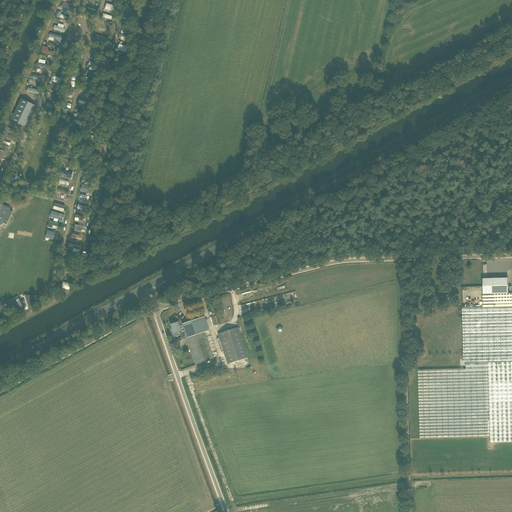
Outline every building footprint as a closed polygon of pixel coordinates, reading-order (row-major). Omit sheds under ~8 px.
[(64,1),(61,7),(71,11),(73,5),(64,1)] [(50,32),(49,37),(61,41),(63,37),(50,32)] [(95,41),(107,43),(108,37),(96,35),(95,41)] [(91,53),(98,56),(100,50),(93,47),(91,53)] [(35,106),(21,99),(11,122),(24,128),(35,106)] [(6,217),(10,208),(0,203),(0,226),(1,225),(2,225),(3,223),(6,225),(10,218),(6,217)] [(64,212),(66,206),(55,203),(53,209),(64,212)] [(50,216),(54,218),(54,221),(59,222),(61,214),(51,211),(50,216)] [(49,221),(48,226),(57,229),(59,223),(49,221)] [(58,240),(60,234),(47,230),(45,236),(58,240)] [(80,253),(82,246),(69,243),(68,250),(80,253)] [(482,279),(483,294),(508,293),(507,278),(482,279)] [(69,290),(71,280),(67,280),(66,282),(63,282),(62,288),(69,290)] [(284,294),(286,300),(297,298),(295,291),(284,294)] [(511,293),(509,293),(508,293),(483,294),(482,294),(483,307),(511,306),(511,293)] [(12,313),(23,307),(18,296),(6,302),(12,313)] [(511,361),(511,306),(483,307),(462,308),(463,363),(466,363),(488,362),(511,361)] [(212,317),(215,326),(220,324),(218,315),(212,317)] [(209,331),(204,317),(182,324),(186,338),(195,365),(213,359),(204,332),(209,331)] [(170,329),(173,337),(177,336),(177,332),(179,331),(182,339),(186,338),(182,324),(181,320),(176,321),(177,323),(170,325),(172,329),(170,329)] [(228,364),(247,357),(238,328),(218,334),(228,364)] [(511,361),(488,362),(490,437),(490,443),(511,442),(511,361)] [(418,370),(420,438),(490,437),(488,362),(466,363),(466,369),(418,370)]
